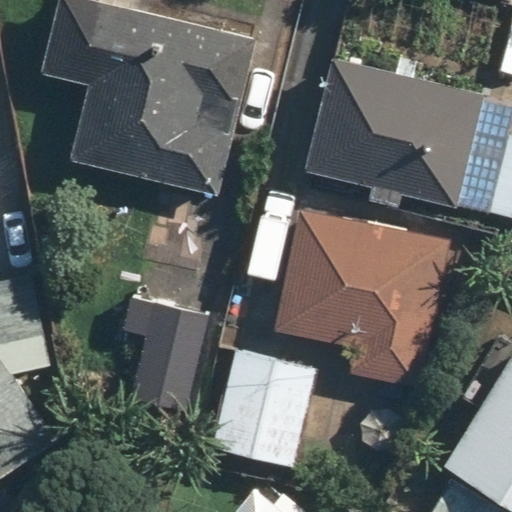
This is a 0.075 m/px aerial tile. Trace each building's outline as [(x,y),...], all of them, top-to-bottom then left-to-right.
[(153,0),(58,0),(44,69),(99,80),(81,152),(220,187),(240,108),(244,109),(261,27),(153,0)] [(338,53),(311,165),(460,201),(487,90),(338,53)] [(511,133),(495,205),(511,209),(511,133)] [(454,236),(302,201),(270,338),(423,373),(454,236)] [(0,485),(64,442),(12,365),(44,361),(34,274),(0,277),(0,485)] [(157,298),(133,392),(191,406),(215,312),(157,298)] [(242,351),(222,438),(301,455),(320,368),(242,351)] [(511,360),(450,459),(511,498),(511,360)] [(300,511),(270,485),(246,511),(300,511)]
